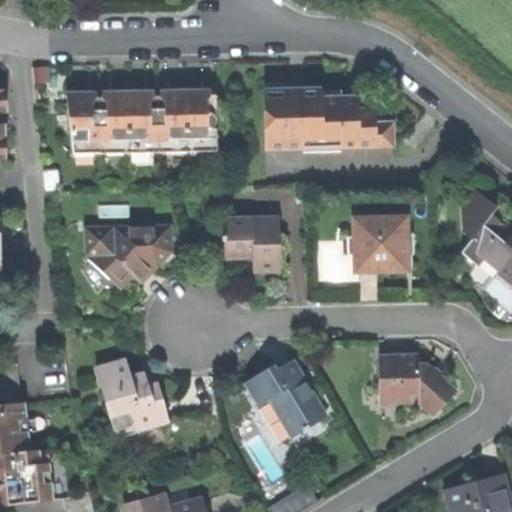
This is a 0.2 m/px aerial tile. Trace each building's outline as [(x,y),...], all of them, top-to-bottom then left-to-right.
[(301,150),(301,144),(321,144),(320,98),(320,89),(300,90),(298,92),(291,92),(285,92),(285,90),(262,91),(264,150),(301,150)] [(74,95),(63,95),(64,156),(215,154),(216,132),(208,132),(214,125),(214,120),(201,113),(215,113),(214,99),(206,99),(200,99),(201,94),(185,94),(166,94),(166,99),(153,99),(143,99),(143,95),(125,95),(106,95),(106,100),(95,100),(85,100),(85,95),(74,95)] [(340,97),(320,98),(321,144),(339,143),(339,149),(391,147),(391,124),(374,124),(373,110),(355,110),(355,100),(346,100),(340,100),(340,97)] [(499,271),(511,280),(511,229),(501,222),(490,214),(496,205),(474,190),(460,207),(461,231),(470,239),(460,252),(477,265),(487,251),(504,263),(499,271)] [(405,218),(352,219),(353,273),(376,273),(406,272),(406,251),(413,251),(412,230),(405,230),(405,218)] [(276,223),(222,223),(223,254),(250,254),(250,270),(263,270),(277,270),(276,223)] [(164,227),(80,229),(80,257),(106,282),(119,274),(124,282),(148,265),(164,252),(164,227)] [(432,410),(453,387),(426,360),(417,360),(417,354),(398,354),(381,354),(381,388),(399,388),(399,399),(417,399),(432,410)] [(117,438),(165,422),(158,399),(153,384),(145,387),(140,373),(128,377),(123,360),(94,370),(117,438)] [(289,437),(325,416),(292,360),(275,370),(273,365),(263,371),(239,385),(253,408),(268,399),(289,437)] [(0,505),(50,501),(46,464),(36,465),(35,451),(27,451),(22,402),(19,403),(15,361),(0,362),(0,505)] [(381,399),(399,399),(399,388),(381,388),(381,399)] [(45,450),(35,451),(36,465),(46,464),(45,450)] [(443,492),(448,511),(511,511),(502,476),(473,484),(443,492)] [(279,511),(309,511),(328,501),(318,484),(277,508),(279,511)] [(64,511),(94,511),(88,490),(61,498),(64,511)] [(201,511),(196,497),(164,508),(160,496),(122,509),(122,511),(201,511)]
